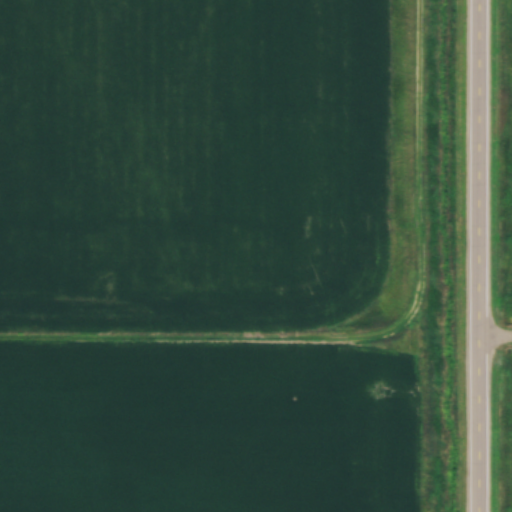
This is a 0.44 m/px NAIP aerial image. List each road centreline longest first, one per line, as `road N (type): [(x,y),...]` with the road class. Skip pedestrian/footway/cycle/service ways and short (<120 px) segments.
road 1 (residential): [(428,0),(424,300),(401,338),(372,346),(0,343)]
road 2 (tertiary): [(485,511),(486,0)]
